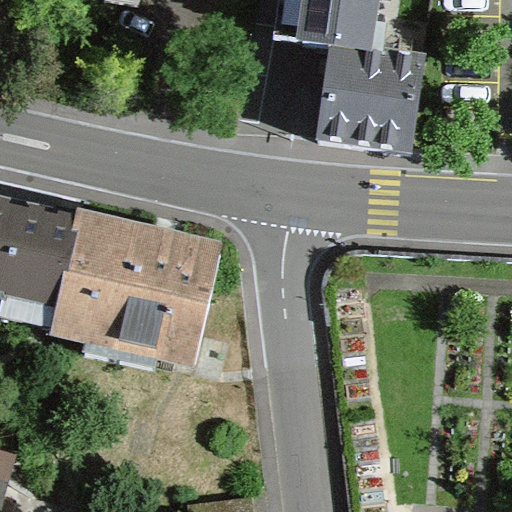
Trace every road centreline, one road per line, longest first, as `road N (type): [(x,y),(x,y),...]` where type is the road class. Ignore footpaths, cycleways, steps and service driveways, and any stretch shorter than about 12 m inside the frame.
road 1 (residential): [(313,511),(285,190)]
road 2 (residential): [(0,132),(285,190)]
road 3 (residential): [(285,190),(511,209)]
